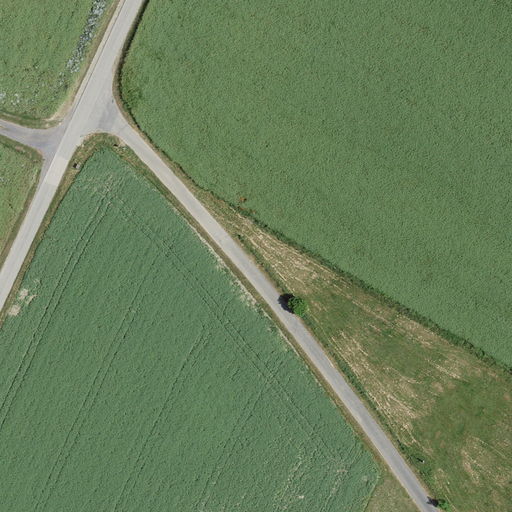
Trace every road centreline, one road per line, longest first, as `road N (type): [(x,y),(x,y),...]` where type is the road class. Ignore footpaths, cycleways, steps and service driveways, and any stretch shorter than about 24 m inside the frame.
road 1 (unclassified): [(431,511),(282,307),(92,94)]
road 2 (unclassified): [(67,147),(0,297)]
